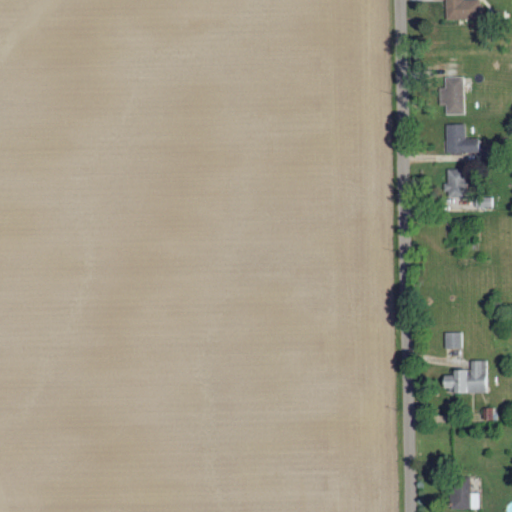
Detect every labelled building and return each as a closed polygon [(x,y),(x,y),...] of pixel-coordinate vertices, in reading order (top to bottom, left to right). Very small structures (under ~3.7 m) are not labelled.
[(479,0),(444,0),(445,19),(480,18),(479,0)] [(440,104),(445,104),(445,114),(464,113),(463,76),(444,76),(444,87),(440,87),(440,104)] [(446,153),(478,152),(477,138),(465,138),(465,123),(445,124),(446,153)] [(493,196),(475,197),(475,207),(493,206),(493,196)] [(462,331),(444,332),(444,348),(462,347),(462,331)] [(487,360),(470,360),(470,369),(450,369),(451,380),(440,380),(440,388),(449,387),(450,393),(487,392),(487,360)] [(478,508),(478,492),(470,492),(470,478),(451,478),(451,508),(478,508)]
